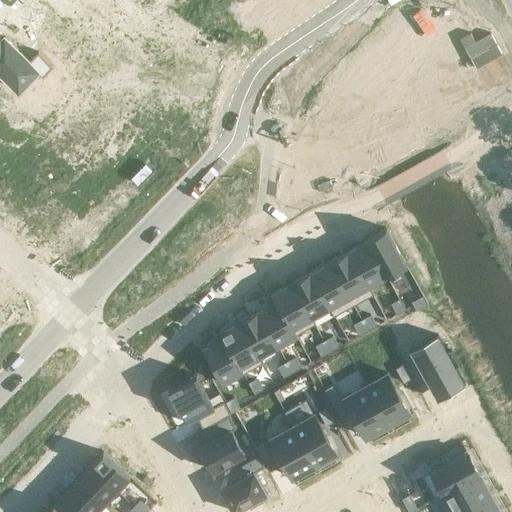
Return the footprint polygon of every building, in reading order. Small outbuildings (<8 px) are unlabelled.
[(23,21),(21,23),(58,57),(78,36),(73,31),(82,21),(60,0),(57,0),(50,9),(44,3),(37,10),(35,9),(33,10),(31,11),(32,12),(24,20),(24,19),(22,21),(23,21)] [(60,0),(83,20),(92,10),(97,15),(111,0),(60,0)] [(4,40),(0,44),(0,74),(19,92),(38,72),(4,40)] [(387,227),(368,238),(388,274),(408,263),(387,227)] [(368,239),(349,249),(369,285),(388,274),(368,238),(367,238),(368,239)] [(349,249),(331,260),(350,295),(369,285),(349,249)] [(331,260),(312,270),(332,306),(350,295),(331,260)] [(312,270),(293,281),(313,316),(332,306),(312,270)] [(293,281),(274,291),(298,334),(294,326),(313,316),(293,281)] [(407,290),(399,294),(407,308),(414,304),(407,290)] [(278,299),(259,309),(279,345),(298,334),(274,291),(273,291),(278,299)] [(399,294),(392,298),(399,312),(407,308),(399,294)] [(259,309),(240,319),(260,355),(279,345),(259,309)] [(369,311),(361,315),(369,329),(377,325),(369,311)] [(361,315),(354,319),(362,333),(369,329),(361,315)] [(240,319),(221,330),(244,370),(242,365),(260,355),(240,319)] [(223,335),(204,345),(223,381),(244,370),(221,330),(223,335)] [(331,332),(324,336),(331,350),(339,346),(331,332)] [(438,334),(410,349),(432,389),(440,385),(445,394),(465,383),(456,365),(459,363),(451,349),(447,351),(438,334)] [(324,336),(316,340),(324,354),(331,350),(324,336)] [(293,353),(286,357),(294,371),(301,367),(293,353)] [(286,357),(278,361),(286,375),(294,371),(286,357)] [(403,363),(396,367),(403,382),(411,377),(403,363)] [(388,372),(366,384),(388,424),(410,412),(388,372)] [(197,374),(169,389),(187,422),(197,417),(203,428),(231,412),(224,400),(214,406),(197,374)] [(256,374),(248,378),(256,392),(263,388),(256,374)] [(366,384),(344,396),(366,436),(388,424),(366,384)] [(231,394),(223,398),(224,400),(231,412),(239,408),(231,394)] [(340,398),(333,402),(341,416),(348,412),(340,398)] [(326,406),(318,410),(326,424),(334,420),(326,406)] [(315,413),(293,425),(315,464),(337,452),(315,413)] [(207,441),(200,445),(213,470),(245,452),(232,429),(236,426),(229,414),(200,430),(207,441)] [(293,425),(271,437),(293,476),(315,464),(293,425)] [(263,441),(256,445),(264,459),(271,455),(263,441)] [(104,451),(91,464),(118,489),(130,476),(104,451)] [(468,451),(432,471),(444,493),(480,473),(468,451)] [(243,476),(221,488),(234,511),(249,503),(251,507),(265,499),(263,495),(267,493),(255,471),(266,466),(259,454),(237,466),(243,476)] [(91,464),(79,477),(105,502),(118,489),(91,464)] [(480,473),(444,493),(455,511),(490,492),(480,473)] [(79,477),(66,490),(88,511),(96,511),(105,502),(79,477)] [(88,511),(66,490),(54,504),(62,511),(88,511)] [(490,492),(455,511),(498,511),(501,511),(490,492)] [(409,493),(402,498),(410,511),(417,508),(409,493)] [(141,499),(134,506),(140,511),(146,511),(151,508),(141,499)]
